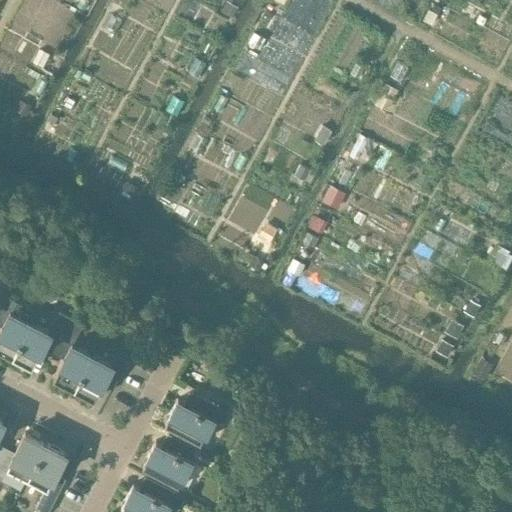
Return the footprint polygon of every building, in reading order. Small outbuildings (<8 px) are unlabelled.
[(0,327),(0,350),(11,356),(31,318),(35,311),(4,295),(0,301),(0,319),(3,321),(0,327)] [(31,318),(11,356),(31,367),(44,342),(54,348),(71,316),(59,310),(50,328),(31,318)] [(52,378),(73,388),(87,361),(93,350),(73,340),(83,323),(71,316),(54,348),(65,354),(52,378)] [(87,361),(73,388),(93,399),(106,375),(116,380),(127,359),(115,353),(112,360),(93,350),(87,361)] [(177,397),(169,414),(164,422),(176,429),(199,441),(200,441),(204,432),(206,433),(214,418),(222,422),(228,410),(193,392),(187,402),(177,397)] [(176,429),(172,435),(195,448),(199,441),(176,429)] [(2,449),(0,452),(0,475),(2,477),(7,467),(26,477),(45,441),(25,431),(12,454),(2,449)] [(191,456),(195,448),(172,435),(170,435),(165,445),(155,440),(142,465),(177,484),(182,475),(184,476),(193,458),(191,456)] [(35,507),(44,511),(47,511),(63,481),(53,476),(65,452),(45,441),(26,477),(45,487),(35,507)] [(164,511),(170,502),(179,506),(184,496),(148,477),(143,487),(133,482),(120,507),(128,511),(164,511)]
